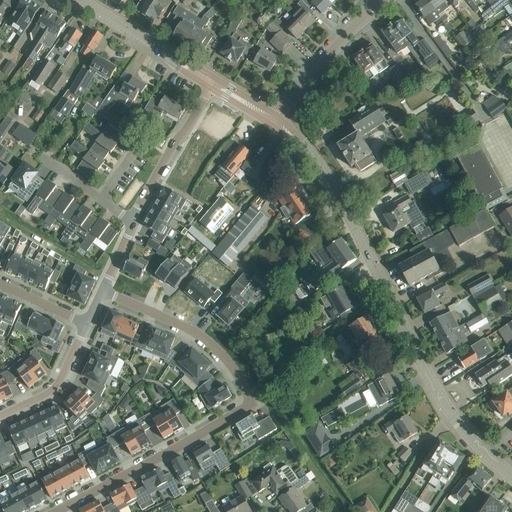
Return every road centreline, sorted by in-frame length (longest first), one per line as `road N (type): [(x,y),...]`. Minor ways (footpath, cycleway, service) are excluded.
road 1 (secondary): [(511,476),(454,421),(327,177),(279,118)]
road 2 (residential): [(51,511),(248,402),(217,356),(190,334),(102,291)]
road 3 (secondary): [(219,84),(78,0)]
road 4 (residential): [(279,118),(373,4)]
road 5 (residential): [(85,323),(55,388),(0,416)]
road 6 (residential): [(100,200),(141,141),(165,141),(189,127)]
